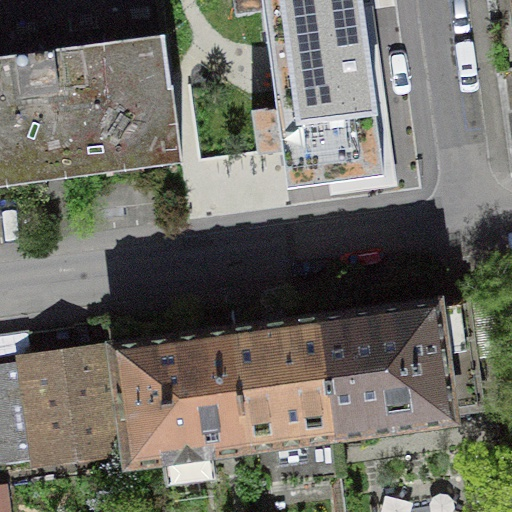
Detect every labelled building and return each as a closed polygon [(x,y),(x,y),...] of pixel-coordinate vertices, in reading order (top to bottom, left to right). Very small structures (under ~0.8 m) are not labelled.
[(0,0),(0,59),(158,39),(152,0),(0,0)] [(262,0),(288,189),(384,176),(372,88),(359,0),(262,0)] [(0,59),(0,188),(51,181),(174,165),(165,95),(158,39),(0,59)] [(477,363),(469,299),(440,303),(440,300),(433,300),(433,302),(376,309),(320,317),(335,437),(370,432),(370,434),(419,427),(419,425),(449,421),(449,422),(456,421),(455,414),(454,414),(448,367),(477,363)] [(335,437),(320,317),(275,323),(231,329),(247,448),(335,437)] [(247,448),(231,329),(174,336),(118,342),(118,341),(111,342),(127,464),(134,464),(134,463),(164,459),(168,484),(216,477),(213,452),(247,448)] [(93,354),(0,366),(0,461),(105,447),(93,354)]
